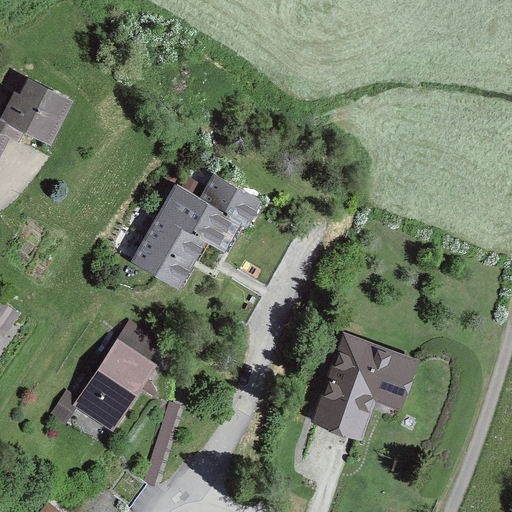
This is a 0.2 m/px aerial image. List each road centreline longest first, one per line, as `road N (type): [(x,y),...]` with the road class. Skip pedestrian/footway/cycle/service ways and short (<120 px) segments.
road 1 (residential): [(307,239),(246,405),(191,486)]
road 2 (unknown): [(317,511),(364,386)]
